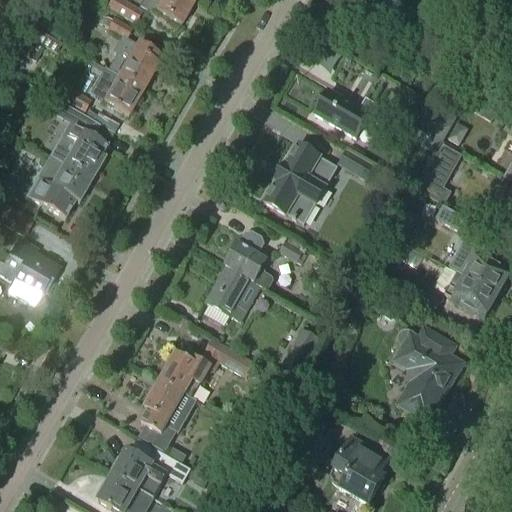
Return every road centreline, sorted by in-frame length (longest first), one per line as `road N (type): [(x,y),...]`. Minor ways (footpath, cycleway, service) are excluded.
road 1 (residential): [(0,503),(289,0)]
road 2 (secondary): [(511,405),(450,511)]
